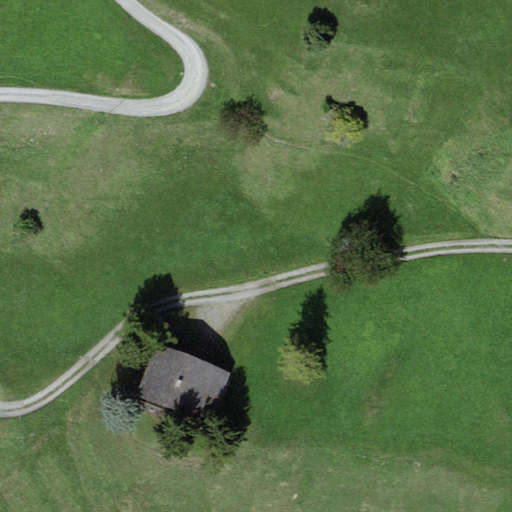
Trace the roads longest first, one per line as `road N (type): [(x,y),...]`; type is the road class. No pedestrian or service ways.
road 1 (track): [(0,407),(21,408),(54,390),(164,304),(431,250),(511,248)]
road 2 (track): [(0,96),(154,109),(187,96),(199,70),(184,42),(123,0)]
